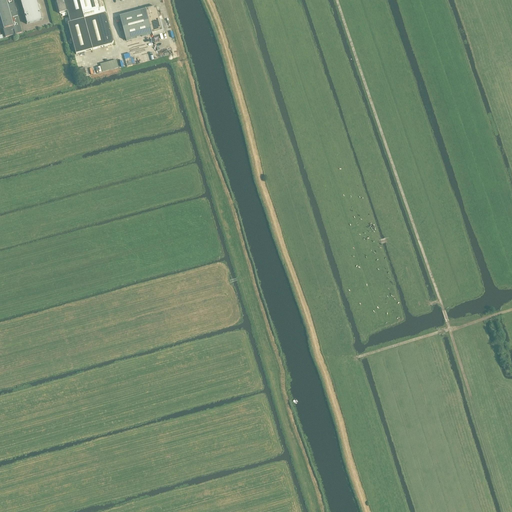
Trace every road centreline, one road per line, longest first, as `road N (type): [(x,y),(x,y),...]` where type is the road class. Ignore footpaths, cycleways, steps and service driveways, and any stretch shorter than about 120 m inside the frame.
road 1 (track): [(505,511),(336,0)]
road 2 (track): [(355,357),(511,310)]
